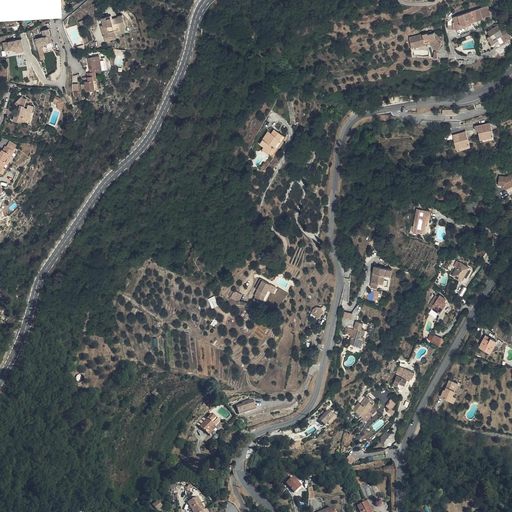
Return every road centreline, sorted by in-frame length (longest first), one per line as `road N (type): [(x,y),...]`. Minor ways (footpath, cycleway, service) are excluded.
road 1 (tertiary): [(396,108),(360,114),(343,138),(332,223),(340,283),(313,399),(296,419),(252,435),(241,449),(241,475),(272,511)]
road 2 (secondary): [(0,381),(38,278),(102,184),(157,125),(207,0)]
road 3 (unclassified): [(400,511),(401,459),(415,418),(487,289),(511,261)]
road 4 (tertiary): [(511,70),(471,99),(396,108)]
road 5 (residential): [(396,108),(458,119),(511,96)]
